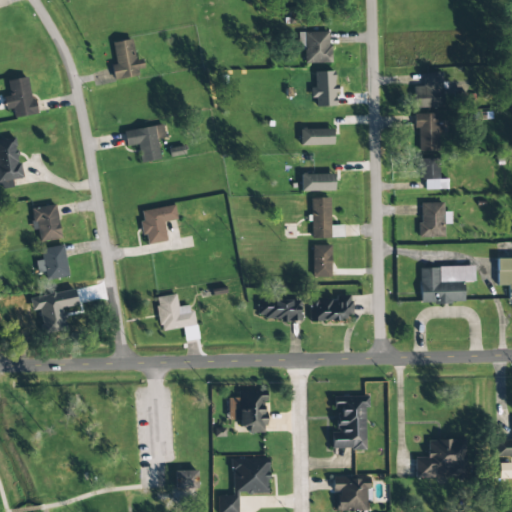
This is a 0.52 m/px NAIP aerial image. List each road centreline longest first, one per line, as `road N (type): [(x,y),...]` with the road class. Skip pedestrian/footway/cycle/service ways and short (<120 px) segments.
road 1 (residential): [(511,357),(0,366)]
road 2 (residential): [(125,365),(72,73),(32,0)]
road 3 (residential): [(380,362),(371,0)]
road 4 (residential): [(301,511),(298,361)]
